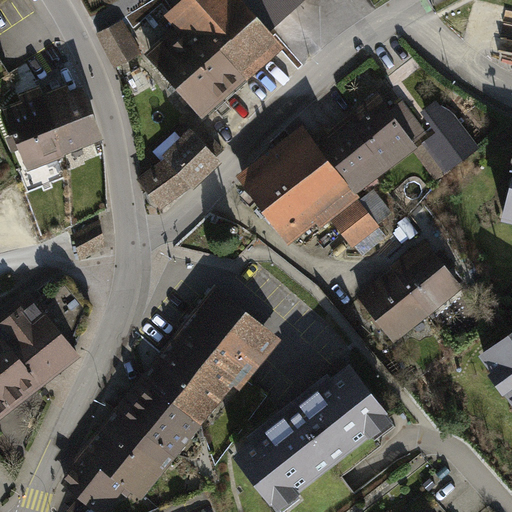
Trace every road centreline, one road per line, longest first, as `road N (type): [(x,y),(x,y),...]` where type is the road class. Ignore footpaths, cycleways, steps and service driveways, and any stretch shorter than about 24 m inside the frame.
road 1 (residential): [(129,264),(349,48),(406,10),(511,91)]
road 2 (residential): [(56,0),(97,83),(116,148),(129,264)]
road 3 (residential): [(35,511),(116,329),(129,264)]
